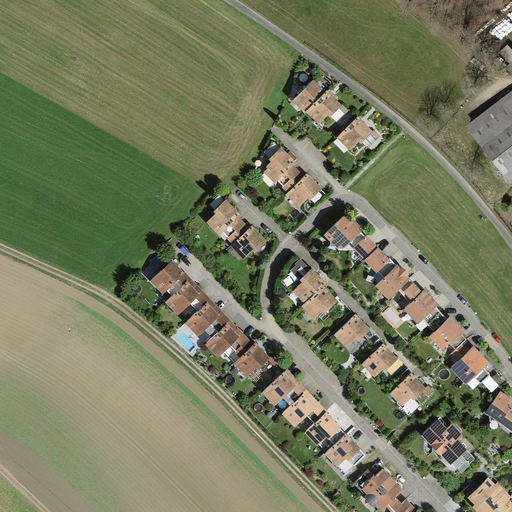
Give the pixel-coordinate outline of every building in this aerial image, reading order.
[(325,88),(314,76),(292,96),(305,110),(308,107),(320,120),(328,113),(336,122),(350,109),(328,85),(325,88)] [(511,95),(510,93),(468,126),(511,182),(511,181),(511,95)] [(359,115),(338,135),(350,148),(360,138),(368,146),(379,135),(359,115)] [(321,188),(323,186),(307,170),(304,173),(294,163),(297,160),(282,144),(270,156),(272,158),(267,163),(269,165),(265,169),(276,180),(278,178),(288,189),(287,190),(300,204),(308,196),(316,203),(326,193),(321,188)] [(236,209),(227,199),(216,209),(218,212),(209,220),(225,238),(228,235),(235,242),(233,244),(244,255),(253,247),(255,250),(266,240),(257,230),(253,226),(250,228),(239,216),(241,214),(236,209)] [(359,226),(347,213),(324,235),(331,241),(330,247),(344,248),(349,243),(365,260),(378,248),(366,236),(364,238),(359,233),(361,232),(357,227),(359,226)] [(389,259),(378,248),(365,260),(377,273),(378,272),(385,278),(376,286),(389,300),(398,291),(410,279),(408,277),(410,275),(402,267),(400,268),(390,258),(389,259)] [(324,286),(327,283),(321,277),(313,268),(311,270),(301,259),(295,265),(296,266),(291,270),(302,283),(293,291),(304,304),(324,286)] [(253,345),(173,260),(150,282),(163,295),(167,291),(172,296),(165,303),(178,317),(190,305),(197,312),(185,323),(198,337),(205,330),(213,338),(205,345),(218,358),(226,350),(236,362),(234,364),(247,377),(257,369),(258,370),(271,358),(256,342),(253,345)] [(443,315),(436,307),(439,305),(425,290),(423,293),(410,279),(398,291),(410,304),(404,309),(419,324),(423,320),(429,327),(443,315)] [(328,290),(324,286),(304,304),(302,306),(314,320),(324,311),(326,313),(338,302),(328,290)] [(355,311),(334,330),(347,344),(356,335),(359,338),(370,327),(355,311)] [(461,345),(467,340),(463,336),(466,333),(451,316),(447,320),(443,315),(429,327),(434,333),(430,337),(443,350),(450,344),(456,350),(461,345)] [(384,340),(363,360),(376,373),(384,365),(386,368),(399,356),(384,340)] [(468,353),(461,345),(456,350),(450,355),(456,362),(450,368),(466,385),(474,377),(480,384),(490,375),(484,368),(489,364),(474,348),(468,353)] [(288,370),(263,393),(269,400),(270,403),(272,402),(275,406),(288,394),(296,403),(283,415),(295,427),(308,415),(315,423),(305,433),(317,446),(320,443),(328,452),(326,454),(338,467),(347,459),(353,466),(365,455),(360,450),(361,449),(346,434),(345,434),(340,429),(342,428),(288,370)] [(412,370),(391,390),(403,403),(412,395),(414,397),(422,389),(428,395),(434,390),(428,384),(427,386),(412,370)] [(498,374),(492,378),(506,393),(510,390),(498,374)] [(511,399),(500,391),(486,414),(490,416),(491,422),(497,421),(511,431),(511,399)] [(439,415),(422,430),(441,451),(442,450),(461,471),(478,456),(459,436),(463,432),(452,420),(447,424),(439,415)] [(403,491),(383,469),(375,477),(368,469),(354,483),(366,496),(365,497),(374,508),(376,507),(381,511),(382,511),(396,500),(395,499),(403,491)] [(488,478),(468,496),(474,503),(472,505),(478,511),(511,511),(511,502),(510,501),(511,498),(511,497),(498,483),(495,485),(488,478)] [(420,511),(418,510),(417,510),(407,498),(401,503),(397,499),(396,500),(382,511),(420,511)]
